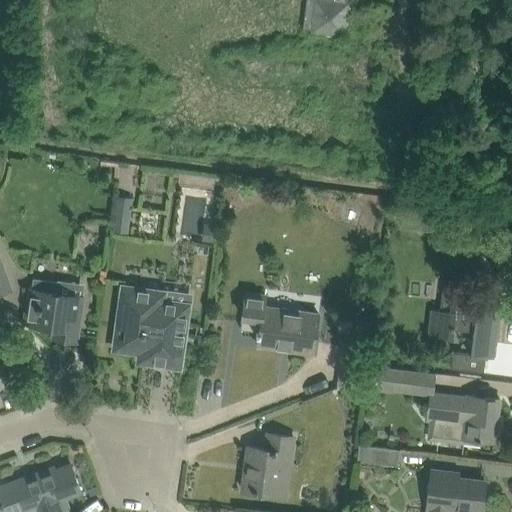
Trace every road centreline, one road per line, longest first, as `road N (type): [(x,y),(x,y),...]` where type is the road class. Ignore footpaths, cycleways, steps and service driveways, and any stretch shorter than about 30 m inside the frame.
road 1 (track): [(0,133),(457,189),(492,177),(511,181)]
road 2 (unclassified): [(0,442),(63,419),(129,427),(164,454)]
